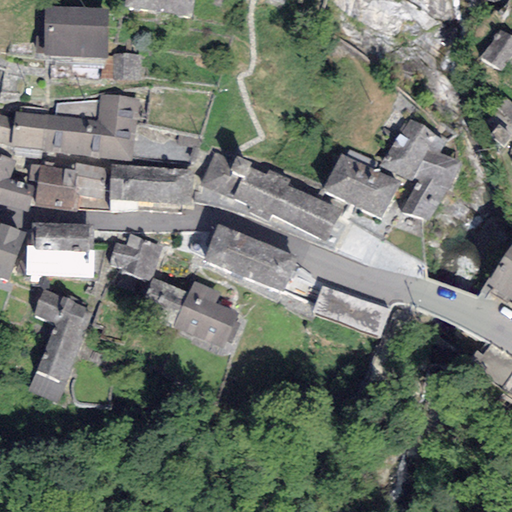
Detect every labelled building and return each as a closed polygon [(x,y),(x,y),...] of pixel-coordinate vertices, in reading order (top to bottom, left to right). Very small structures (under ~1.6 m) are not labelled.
[(193,0),(126,0),(125,7),(191,18),(193,0)] [(108,9),(44,6),(42,56),(106,58),(108,9)] [(511,38),(500,29),(480,56),(500,72),(511,56),(511,38)] [(141,55),(113,54),(112,81),(140,82),(141,55)] [(131,162),(138,99),(100,95),(99,101),(56,104),(55,116),(49,116),(45,151),(131,162)] [(498,126),(489,136),(502,147),(511,135),(511,102),(505,96),(491,112),(507,125),(503,130),(498,126)] [(49,116),(15,112),(14,119),(11,145),(11,147),(45,151),(49,116)] [(0,142),(11,145),(14,119),(0,114),(0,142)] [(410,119),(378,165),(411,182),(413,178),(428,151),(438,154),(447,139),(410,119)] [(349,148),(345,156),(374,169),(378,162),(349,148)] [(447,192),(461,163),(438,154),(428,151),(413,178),(418,181),(401,212),(427,222),(447,192)] [(0,203),(28,212),(35,186),(9,179),(16,159),(0,154),(0,203)] [(325,243),(341,210),(287,185),(290,179),(269,169),(266,174),(249,166),(252,162),(237,157),(216,154),(200,187),(250,206),(247,211),(266,221),(270,215),(325,243)] [(345,156),(341,154),(322,190),(380,218),(400,181),(374,169),(345,156)] [(108,169),(76,163),(75,171),(41,165),(38,183),(34,205),(77,212),(80,196),(103,200),(108,169)] [(38,183),(41,165),(30,164),(28,181),(38,183)] [(192,170),(111,164),(108,200),(189,207),(192,170)] [(26,233),(0,223),(0,279),(8,282),(26,233)] [(25,277),(93,279),(94,225),(31,224),(31,241),(26,241),(25,277)] [(297,257),(217,224),(203,260),(283,293),(297,257)] [(161,247),(130,234),(126,245),(115,243),(110,266),(121,269),(120,273),(149,282),(161,247)] [(511,243),(484,285),(511,302),(511,243)] [(137,313),(173,329),(188,293),(153,278),(137,313)] [(188,293),(173,329),(223,349),(237,313),(215,304),(220,293),(193,282),(188,293)] [(388,309),(322,286),(311,315),(378,338),(388,309)] [(87,307),(43,289),(32,318),(54,326),(36,372),(65,383),(92,315),(85,313),(87,307)] [(57,403),(65,383),(36,372),(28,392),(57,403)]
